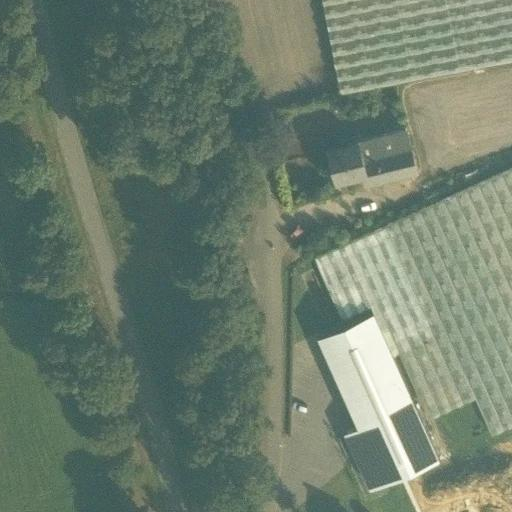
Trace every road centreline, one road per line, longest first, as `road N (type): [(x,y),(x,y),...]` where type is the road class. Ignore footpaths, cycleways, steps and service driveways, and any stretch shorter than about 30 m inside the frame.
road 1 (tertiary): [(175,511),(31,0)]
road 2 (unclassified): [(265,511),(272,221)]
